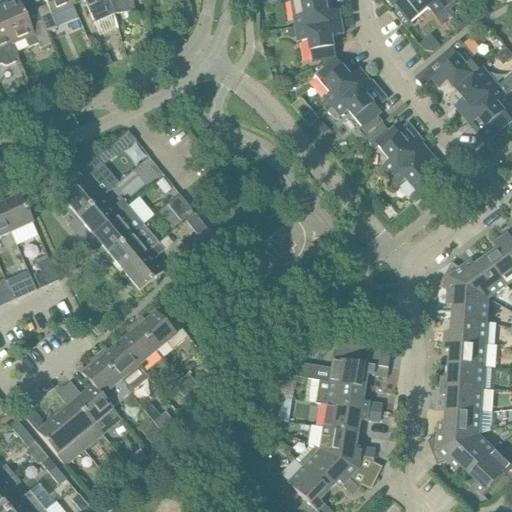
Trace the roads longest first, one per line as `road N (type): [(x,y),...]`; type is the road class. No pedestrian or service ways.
road 1 (residential): [(411,272),(217,61)]
road 2 (residential): [(411,272),(416,361),(405,495),(422,511)]
road 3 (residential): [(0,170),(176,92),(217,61)]
road 4 (residential): [(197,44),(166,76),(0,146)]
road 5 (residential): [(442,130),(362,36),(363,0)]
road 6 (residential): [(511,188),(416,260),(411,272)]
